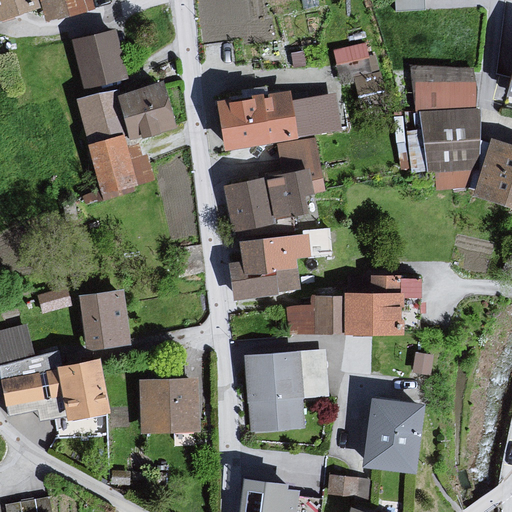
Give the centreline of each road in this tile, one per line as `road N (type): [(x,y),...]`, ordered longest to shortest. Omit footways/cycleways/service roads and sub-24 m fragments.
road 1 (residential): [(188,0),(228,511)]
road 2 (residential): [(0,417),(36,450),(138,511)]
